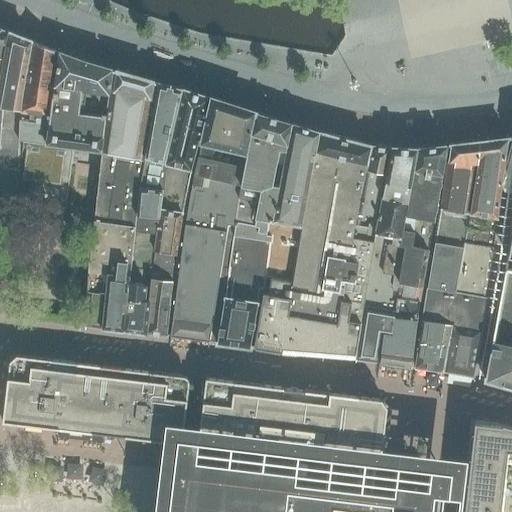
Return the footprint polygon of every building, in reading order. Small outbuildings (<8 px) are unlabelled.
[(0,75),(8,32),(0,28),(0,75)] [(0,200),(10,201),(18,202),(18,180),(19,150),(18,149),(18,148),(19,141),(19,140),(20,120),(20,110),(21,97),(30,41),(9,32),(0,84),(0,200)] [(19,140),(19,141),(27,142),(45,144),(58,52),(32,41),(22,97),(21,110),(20,113),(20,120),(19,140)] [(27,142),(22,181),(38,183),(61,187),(66,148),(96,152),(101,153),(104,153),(111,108),(116,71),(109,69),(83,61),(59,53),(46,144),(45,144),(27,142)] [(101,153),(94,226),(134,231),(139,186),(144,158),(158,83),(153,83),(153,81),(116,71),(111,108),(104,153),(101,153)] [(134,231),(156,234),(159,208),(161,188),(165,164),(182,90),(158,83),(144,158),(139,186),(134,231)] [(159,208),(156,234),(154,251),(176,254),(179,235),(182,213),(191,168),(201,131),(208,98),(182,90),(165,164),(161,188),(159,208)] [(233,221),(235,222),(240,186),(255,113),(211,99),(211,101),(193,180),(188,207),(187,214),(233,221)] [(240,186),(235,222),(233,236),(270,242),(271,236),(266,236),(268,222),(272,223),(287,146),(291,124),(255,113),(240,186)] [(273,223),(272,223),(268,222),(266,236),(271,236),(270,242),(267,267),(265,277),(270,277),(292,281),(295,266),(302,228),(300,227),(318,132),(292,125),(273,223)] [(319,133),(302,228),(295,266),(292,281),(270,277),(267,294),(263,293),(261,301),(256,338),(254,348),(280,352),(355,358),(356,348),(373,242),(372,241),(352,238),(355,225),(357,214),(366,171),(371,146),(319,133)] [(456,292),(477,296),(486,297),(493,247),(491,247),(496,217),(498,218),(504,170),(505,164),(509,139),(479,142),(456,292)] [(456,292),(479,142),(450,145),(451,146),(441,209),(435,244),(428,288),(456,292)] [(418,149),(401,239),(399,247),(391,245),(392,237),(373,234),(372,241),(373,242),(356,348),(355,358),(355,359),(378,362),(379,362),(382,333),(391,334),(393,317),(417,320),(419,301),(422,286),(434,221),(446,146),(445,146),(419,149),(418,149)] [(391,148),(371,147),(366,171),(357,214),(368,215),(366,227),(355,225),(352,238),(372,241),(373,234),(391,148)] [(401,239),(418,149),(417,149),(391,148),(373,234),(392,237),(401,239)] [(233,221),(187,214),(185,227),(172,322),(170,336),(176,337),(208,342),(228,225),(229,223),(231,222),(233,221)] [(233,236),(235,222),(233,221),(231,222),(229,223),(228,225),(208,342),(217,343),(231,253),(233,236)] [(134,231),(94,226),(86,315),(85,323),(84,326),(123,331),(123,330),(134,231)] [(146,333),(152,273),(154,251),(156,234),(134,231),(123,330),(146,333)] [(267,267),(270,242),(233,236),(231,253),(217,343),(250,347),(251,337),(257,301),(261,301),(263,293),(265,277),(267,267)] [(176,254),(154,251),(152,273),(174,276),(176,254)] [(511,269),(505,269),(505,271),(507,271),(494,340),(492,340),(491,346),(485,379),(511,387),(511,269)] [(174,276),(152,273),(146,333),(166,336),(174,276)] [(479,340),(486,298),(486,297),(477,296),(456,292),(428,288),(422,320),(450,324),(450,331),(442,371),(473,377),(478,344),(479,340)] [(411,366),(417,320),(393,317),(391,334),(382,333),(379,362),(411,366)] [(444,361),(450,331),(450,324),(422,320),(415,366),(415,367),(442,371),(444,361)] [(182,443),(189,383),(189,382),(189,381),(188,380),(188,379),(187,379),(186,377),(185,377),(184,376),(183,376),(123,369),(123,368),(100,366),(100,365),(16,355),(10,361),(2,421),(182,443)] [(206,446),(238,450),(376,466),(379,466),(386,407),(381,399),(358,396),(329,393),(305,390),(234,382),(234,381),(206,378),(199,436),(206,446)] [(511,511),(511,426),(502,423),(502,425),(474,422),(465,500),(463,511),(511,511)] [(373,489),(376,466),(238,450),(235,472),(216,470),(210,511),(438,511),(440,497),(373,489)]
